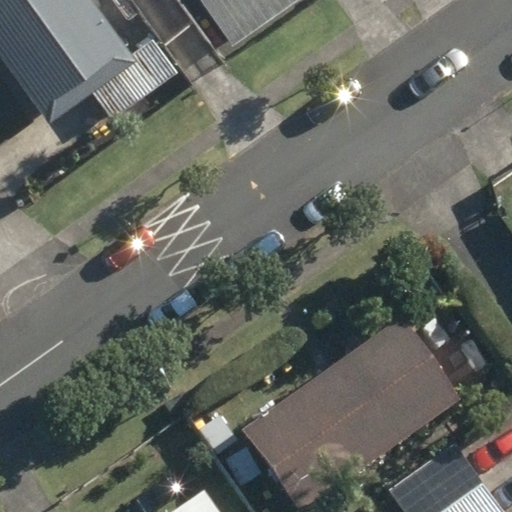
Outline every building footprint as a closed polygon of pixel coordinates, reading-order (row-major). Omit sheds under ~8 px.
[(0,0),(0,62),(48,131),(94,97),(113,124),(176,78),(152,44),(129,61),(86,0),(0,0)] [(194,0),(232,52),(305,0),(194,0)] [(244,431),(300,511),(306,511),(462,404),(404,322),(244,431)] [(199,437),(216,461),(237,446),(219,422),(199,437)] [(398,511),(445,511),(481,486),(457,453),(390,500),(398,511)] [(499,511),(481,486),(445,511),(499,511)] [(213,511),(204,499),(185,511),(213,511)]
